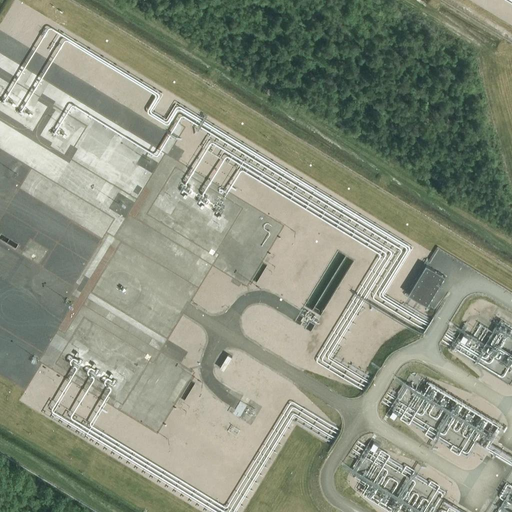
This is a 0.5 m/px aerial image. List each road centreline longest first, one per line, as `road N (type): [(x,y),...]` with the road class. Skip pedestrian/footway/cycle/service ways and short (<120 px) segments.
road 1 (unknown): [(511,301),(491,287),(461,294),(422,351),(395,355),(359,414)]
road 2 (unknown): [(223,331),(359,414)]
road 3 (unknown): [(359,414),(468,481)]
road 4 (unknown): [(359,414),(322,485),(356,511)]
